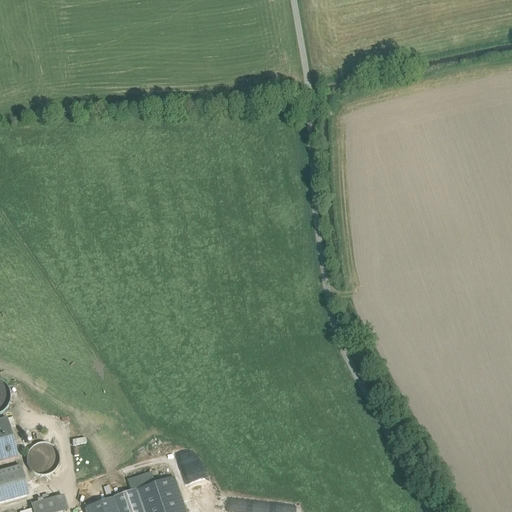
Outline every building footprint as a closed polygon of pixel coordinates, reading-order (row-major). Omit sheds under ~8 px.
[(0,414),(2,414),(5,411),(8,407),(9,402),(10,398),(9,393),(7,389),(4,385),(0,382),(0,414)] [(0,421),(0,463),(17,458),(6,420),(0,421)] [(27,463),(29,469),(33,474),(40,477),(46,477),(52,474),(57,469),(59,463),(58,456),(55,450),(49,446),(43,445),(36,446),(31,450),(27,456),(27,463)] [(17,459),(0,463),(0,470),(19,465),(17,459)] [(20,467),(0,473),(0,504),(28,497),(20,467)] [(137,492),(143,511),(186,511),(175,479),(137,492)] [(118,511),(143,511),(137,492),(115,500),(118,511)] [(31,506),(32,511),(65,511),(67,511),(63,497),(31,506)] [(118,511),(115,500),(86,509),(86,511),(118,511)]
